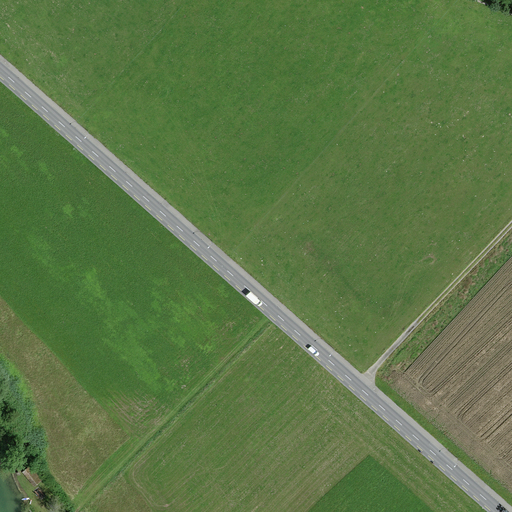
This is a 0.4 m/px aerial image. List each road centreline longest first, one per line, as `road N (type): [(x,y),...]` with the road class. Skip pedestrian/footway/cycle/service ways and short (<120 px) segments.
road 1 (secondary): [(500,511),(0,68)]
road 2 (track): [(277,315),(91,502)]
road 3 (track): [(357,386),(511,221)]
